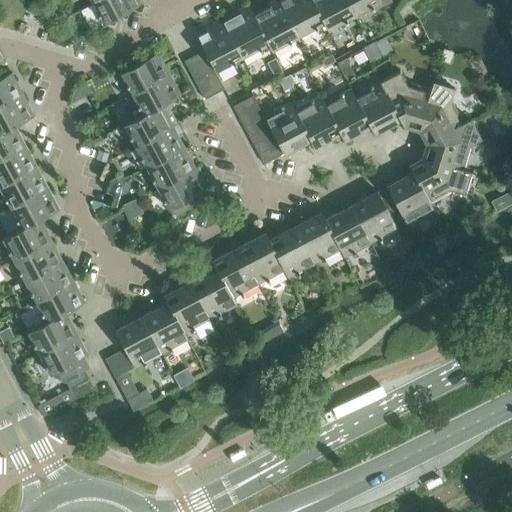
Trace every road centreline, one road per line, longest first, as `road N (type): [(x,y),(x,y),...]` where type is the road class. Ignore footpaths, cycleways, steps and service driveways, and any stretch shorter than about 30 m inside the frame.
road 1 (residential): [(221,118),(261,191),(248,213),(139,265),(107,257),(73,198),(69,151),(54,114),(66,72)]
road 2 (secondary): [(511,346),(302,452)]
road 3 (secondary): [(325,497),(511,407)]
road 4 (secondary): [(302,452),(164,511)]
road 5 (unknown): [(261,191),(351,137),(389,127)]
road 6 (residential): [(66,72),(192,3)]
